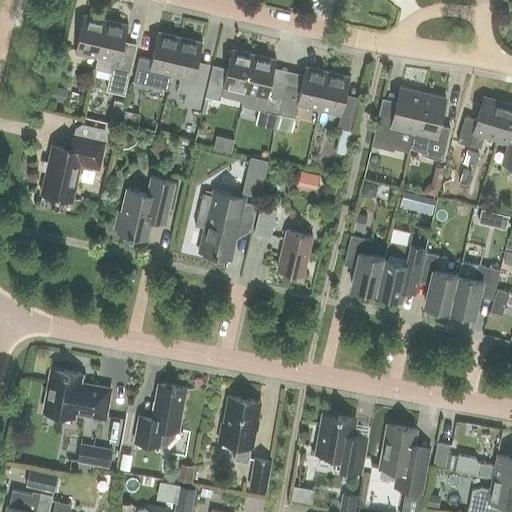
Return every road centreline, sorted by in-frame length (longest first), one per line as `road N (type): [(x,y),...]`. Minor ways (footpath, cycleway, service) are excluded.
road 1 (residential): [(306,373),(383,44)]
road 2 (unclassified): [(306,373),(7,319)]
road 3 (unclassified): [(511,410),(306,373)]
road 4 (residential): [(190,0),(383,44)]
road 5 (residential): [(281,511),(306,373)]
road 6 (residential): [(489,60),(482,30),(458,11),(414,21),(396,47)]
